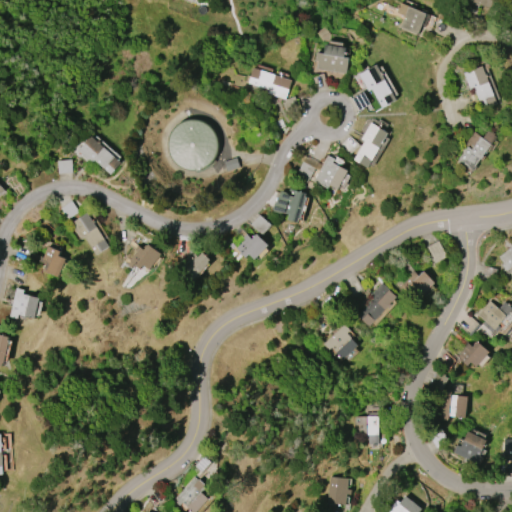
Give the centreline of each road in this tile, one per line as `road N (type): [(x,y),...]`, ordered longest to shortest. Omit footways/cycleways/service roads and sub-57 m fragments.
road 1 (residential): [(511,206),(419,224),(306,288),(228,319),(200,361),(197,415),(178,458),(105,511)]
road 2 (residential): [(0,261),(14,215),(58,188),(106,196),(169,225),(227,223),(261,198),(286,145),(311,125)]
road 3 (residential): [(466,216),(464,278),(408,398),(409,421),(440,476),(461,487),(511,487)]
